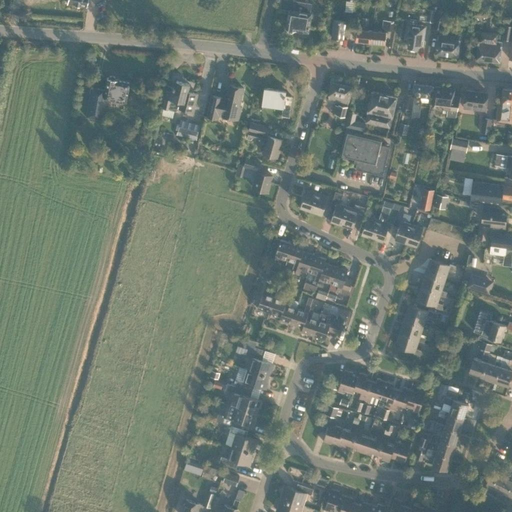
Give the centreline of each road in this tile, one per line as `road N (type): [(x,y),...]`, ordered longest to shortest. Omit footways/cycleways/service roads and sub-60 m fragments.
road 1 (residential): [(295,442),(283,421),(302,364),(366,347),(390,282),(381,262),(283,214),(320,60)]
road 2 (tertiary): [(320,60),(0,30)]
road 3 (residential): [(511,420),(474,473),(458,481),(310,458),(295,442)]
road 4 (tertiary): [(511,78),(320,60)]
